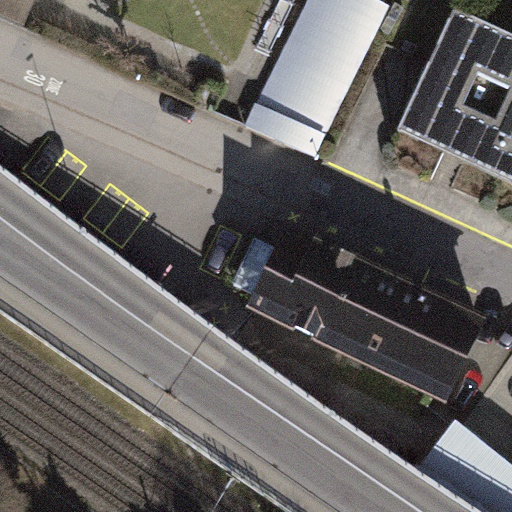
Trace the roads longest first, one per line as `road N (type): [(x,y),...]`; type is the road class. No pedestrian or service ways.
road 1 (residential): [(511,278),(0,54)]
road 2 (tertiary): [(400,511),(0,223)]
